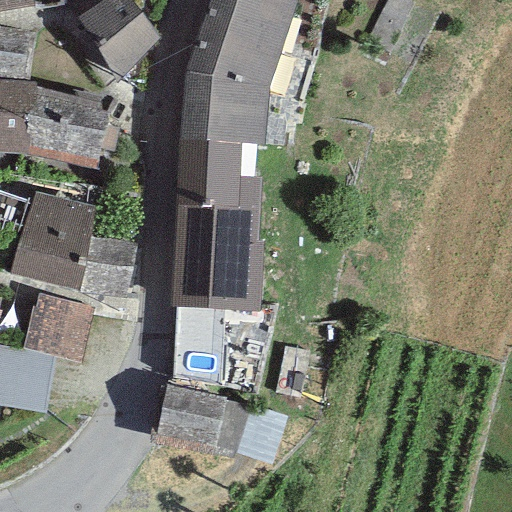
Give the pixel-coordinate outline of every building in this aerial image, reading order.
[(33,0),(0,0),(0,8),(34,3),(33,0)] [(98,0),(76,14),(116,81),(159,35),(133,0),(98,0)] [(209,0),(182,85),(177,141),(248,147),(248,100),(282,0),(209,0)] [(0,150),(26,151),(34,85),(35,80),(27,79),(36,31),(0,25),(0,150)] [(109,103),(34,85),(26,151),(93,171),(109,103)] [(222,154),(175,150),(162,298),(236,305),(247,184),(219,181),(222,154)] [(22,194),(0,188),(0,221),(15,225),(22,194)] [(94,205),(34,190),(8,270),(77,290),(88,235),(94,205)] [(136,242),(88,235),(77,290),(124,295),(136,242)] [(85,323),(32,312),(25,349),(1,344),(0,349),(0,403),(41,411),(53,356),(77,361),(85,323)] [(214,318),(168,313),(160,380),(206,386),(214,318)] [(220,405),(161,393),(149,451),(203,463),(206,452),(263,470),(276,424),(220,405)]
